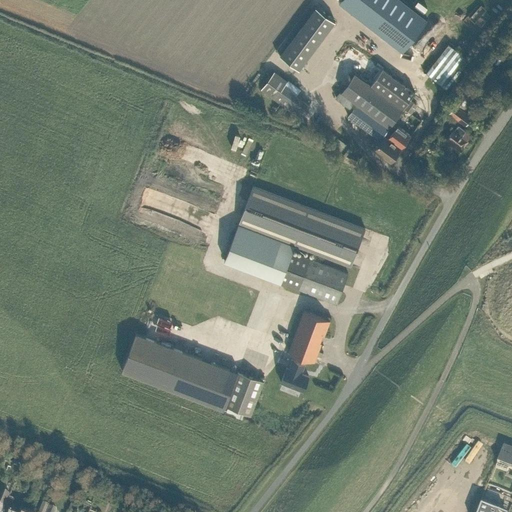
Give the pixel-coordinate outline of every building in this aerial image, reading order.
[(402,0),(351,0),(346,7),(410,56),(434,24),(402,0)] [(280,55),(300,70),(335,22),(315,7),(280,55)] [(449,44),(426,73),(447,89),(470,60),(449,44)] [(372,85),(403,108),(404,109),(416,92),(384,69),(372,85)] [(274,71),(261,89),(300,118),(310,104),(297,94),(301,89),(288,80),(288,81),(274,71)] [(403,108),(372,85),(355,73),(341,92),(357,104),(348,116),(380,140),(403,108)] [(469,85),(457,101),(465,107),(477,91),(469,85)] [(411,100),(405,109),(411,113),(417,105),(411,100)] [(457,105),(451,113),(467,125),(473,117),(457,105)] [(386,136),(376,150),(392,162),(412,135),(399,125),(398,126),(393,122),(384,135),(386,136)] [(447,137),(444,141),(459,153),(467,143),(469,144),(470,142),(469,141),(473,136),(460,125),(449,138),(447,137)] [(168,139),(163,154),(212,169),(216,158),(209,156),(210,152),(168,139)] [(346,144),(340,153),(345,157),(352,148),(346,144)] [(253,186),(239,223),(352,266),(366,228),(253,186)] [(290,251),(279,282),(337,303),(348,273),(290,251)] [(304,310),(288,352),(314,362),(317,355),(319,350),(322,343),(320,342),(322,334),(324,335),(330,320),(324,318),(304,310)] [(136,333),(122,371),(223,409),(225,405),(252,415),(264,381),(136,333)] [(286,367),(281,382),(303,391),(309,376),(308,375),(301,373),(305,363),(293,359),(289,368),(286,367)] [(482,507),(479,511),(508,511),(511,506),(511,494),(511,493),(511,450),(504,447),(498,464),(491,480),(490,480),(480,506),(482,507)] [(0,500),(0,504),(5,507),(10,494),(4,492),(0,500)] [(8,499),(5,508),(11,510),(14,502),(8,499)] [(44,502),(39,511),(46,511),(50,505),(44,502)] [(72,503),(69,510),(74,511),(77,511),(80,506),(72,503)]
